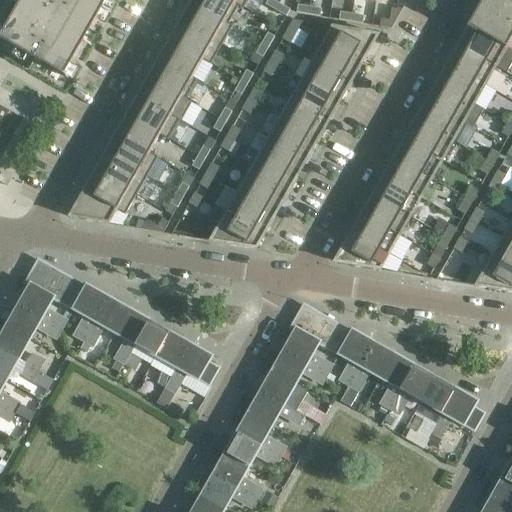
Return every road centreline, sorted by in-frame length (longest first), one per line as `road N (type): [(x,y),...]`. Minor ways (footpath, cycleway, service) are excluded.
road 1 (residential): [(304,277),(459,0)]
road 2 (residential): [(159,0),(22,230)]
road 3 (residential): [(285,280),(22,230)]
road 4 (residential): [(159,511),(285,280)]
road 5 (residential): [(511,314),(304,277)]
road 6 (residential): [(448,511),(511,397)]
